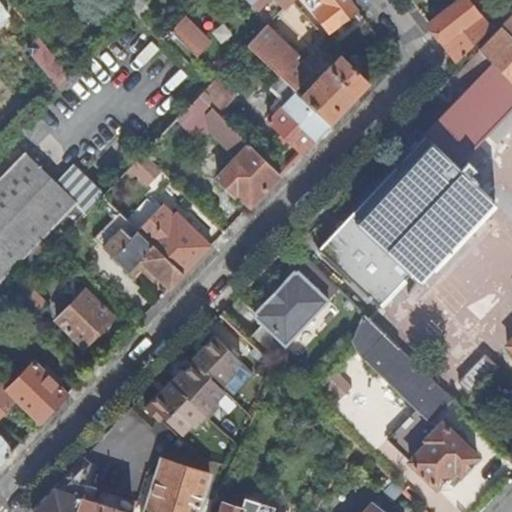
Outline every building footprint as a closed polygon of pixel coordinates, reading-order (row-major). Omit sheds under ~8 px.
[(124,0),(123,1),(136,13),(157,33),(166,23),(142,0),(124,0)] [(293,1),(293,0),(277,0),(282,4),(275,13),(278,16),(283,11),(293,1)] [(358,12),(349,0),(309,0),(306,2),(329,33),(358,12)] [(461,0),(430,24),(459,61),(483,34),(489,40),(492,37),(486,31),(488,28),(466,0),(461,0)] [(315,25),(293,1),(283,11),(305,34),(315,25)] [(423,135),(426,138),(456,166),(511,108),(511,14),(492,37),(489,40),(480,49),(493,62),(452,105),(423,135)] [(210,46),(183,20),(172,32),(198,58),(210,46)] [(299,57),(267,27),(248,46),(293,90),(295,91),(307,78),(307,73),(295,61),(299,57)] [(211,85),(212,84),(218,78),(198,58),(172,32),(164,40),(211,85)] [(73,77),(39,38),(27,49),(62,89),(73,77)] [(288,95),(290,93),(293,90),(248,46),(243,52),(288,95)] [(353,102),(371,83),(342,56),(305,94),(301,91),(298,94),(330,125),(353,102)] [(200,96),(220,115),(231,104),(212,84),(211,85),(200,96)] [(303,153),(330,125),(298,94),(295,91),(293,90),(290,93),(294,97),(271,122),(303,153)] [(251,206),(282,175),(220,115),(200,96),(183,113),(188,118),(182,125),(194,137),(211,132),(239,158),(218,180),(235,196),(238,194),(251,206)] [(417,282),(492,202),(473,183),(468,178),(456,166),(426,138),(319,251),(380,308),(410,275),(417,282)] [(56,246),(85,215),(24,155),(0,179),(0,303),(12,292),(20,283),(56,246)] [(205,253),(212,246),(176,213),(172,218),(161,207),(137,231),(183,275),(205,253)] [(170,290),(183,275),(145,239),(120,215),(95,241),(130,275),(142,263),(170,290)] [(254,318),(262,325),(285,347),(328,301),(297,272),(296,273),(294,272),(279,287),(284,293),(275,303),(269,298),(254,314),(256,316),(254,318)] [(12,292),(35,314),(43,305),(20,283),(12,292)] [(279,287),(269,298),(275,303),(284,293),(279,287)] [(113,317),(85,291),(56,321),(85,347),(113,317)] [(429,421),(451,398),(364,314),(352,338),(360,354),(429,421)] [(247,340),(270,363),(285,347),(262,325),(247,340)] [(470,393),(495,365),(486,356),(460,384),(470,393)] [(41,424),(68,395),(34,362),(7,389),(0,382),(0,465),(5,461),(14,451),(2,436),(0,435),(0,416),(16,400),(41,424)] [(334,367),(313,387),(332,406),(353,386),(334,367)] [(166,372),(156,383),(170,395),(175,381),(166,372)] [(461,475),(478,458),(442,424),(426,440),(424,438),(418,444),(423,449),(410,462),(436,488),(455,469),(461,475)] [(198,511),(210,476),(161,461),(145,511),(198,511)] [(288,475),(279,470),(271,484),(281,489),(288,475)] [(118,509),(126,511),(133,511),(145,475),(129,471),(118,509)] [(76,511),(126,511),(118,509),(97,503),(98,500),(94,499),(93,502),(80,498),(76,511)] [(221,511),(256,511),(260,504),(245,499),(241,511),(224,505),(221,511)]
